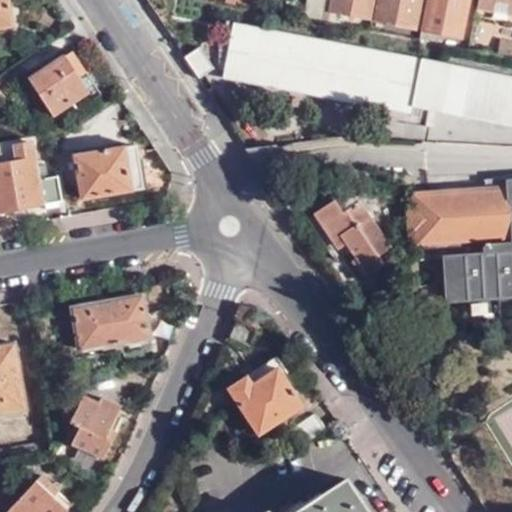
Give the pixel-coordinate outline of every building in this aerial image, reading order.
[(0,0),(0,33),(11,32),(5,0),(0,0)] [(305,19),(321,22),(324,0),(313,0),(312,10),(307,9),(305,19)] [(324,0),(321,22),(333,25),(335,14),(331,13),(333,0),(324,0)] [(333,0),(331,13),(335,14),(369,21),(373,0),(333,0)] [(413,29),(418,0),(381,0),(377,21),(413,29)] [(426,0),(420,31),(461,38),(469,0),(426,0)] [(511,16),(511,0),(476,0),(475,9),(492,13),(494,4),(508,7),(507,16),(511,16)] [(222,67),(410,102),(418,57),(231,21),(222,67)] [(511,42),(499,41),(496,56),(511,59),(511,42)] [(199,47),(184,58),(199,80),(214,69),(199,47)] [(85,73),(70,52),(25,81),(49,118),(87,93),(78,78),(85,73)] [(410,102),(437,108),(443,109),(452,64),(418,57),(410,102)] [(443,109),(511,122),(511,75),(452,64),(443,109)] [(220,77),(408,113),(409,105),(410,102),(222,67),(220,77)] [(35,166),(31,143),(0,149),(0,161),(0,164),(0,214),(40,207),(41,205),(61,202),(57,177),(48,178),(46,165),(35,166)] [(137,159),(135,149),(65,159),(68,174),(76,173),(80,199),(148,188),(143,159),(137,159)] [(487,180),(487,191),(511,189),(511,181),(511,178),(487,180)] [(416,233),(417,246),(419,262),(446,260),(448,300),(511,296),(511,180),(511,181),(511,189),(487,191),(414,195),(414,207),(410,208),(411,233),(416,233)] [(390,249),(351,190),(307,220),(334,261),(351,250),(357,260),(353,263),(363,279),(384,266),(378,257),(390,249)] [(148,337),(141,297),(71,310),(78,349),(113,343),(115,354),(121,352),(119,342),(148,337)] [(234,321),(227,339),(249,349),(257,332),(234,321)] [(0,413),(25,409),(14,344),(0,346),(0,413)] [(298,392),(275,357),(226,390),(256,436),(300,407),(293,396),(298,392)] [(108,432),(119,408),(100,399),(97,406),(71,394),(61,407),(59,423),(76,430),(70,445),(102,459),(113,434),(108,432)] [(325,431),(315,415),(290,432),(301,446),(325,431)] [(0,464),(53,455),(51,442),(0,450),(0,464)] [(68,511),(73,507),(41,477),(7,511),(68,511)] [(365,511),(346,480),(297,511),(365,511)]
